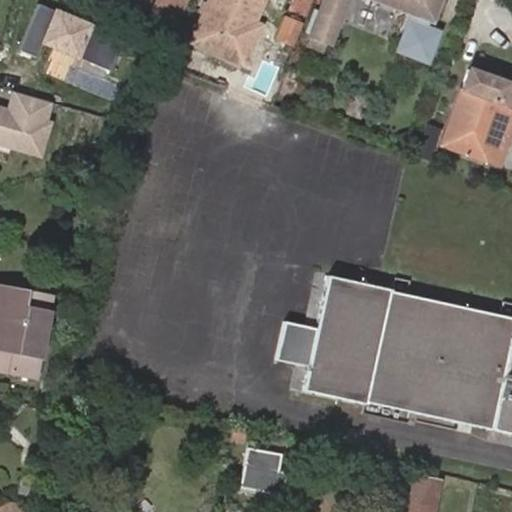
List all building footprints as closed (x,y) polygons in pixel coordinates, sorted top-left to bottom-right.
[(173,32),(183,9),(163,0),(154,0),(146,19),(173,32)] [(229,42),(221,58),(242,67),(260,29),(253,26),(264,0),(209,0),(197,28),(229,42)] [(310,0),(294,0),(291,9),(304,14),(310,0)] [(345,0),(324,0),(307,44),(325,50),(345,0)] [(433,23),(442,0),(374,0),(410,14),(395,51),(428,64),(441,31),(427,26),(428,21),(433,23)] [(18,46),(35,53),(39,44),(76,57),(89,20),(35,1),(18,46)] [(300,26),(286,21),(278,39),(293,44),(300,26)] [(172,33),(161,28),(156,39),(167,44),(172,33)] [(190,44),(221,58),(229,42),(197,28),(190,44)] [(511,124),(511,87),(470,72),(443,145),(496,164),(511,124)] [(5,103),(0,101),(0,144),(41,156),(57,100),(9,87),(5,103)] [(353,90),(343,112),(358,119),(368,97),(353,90)] [(422,135),(415,154),(426,158),(434,137),(423,133),(422,135)] [(511,433),(511,320),(387,293),(388,290),(327,277),(316,331),(283,323),(275,359),(307,366),(301,391),(362,404),(363,401),(511,433)] [(49,299),(6,291),(0,318),(0,371),(34,377),(49,299)] [(51,384),(41,383),(39,396),(48,398),(51,384)] [(280,456),(248,450),(241,487),(279,494),(282,479),(277,473),(280,456)] [(432,511),(439,482),(415,478),(408,511),(432,511)] [(32,482),(21,480),(18,495),(29,496),(32,482)]
